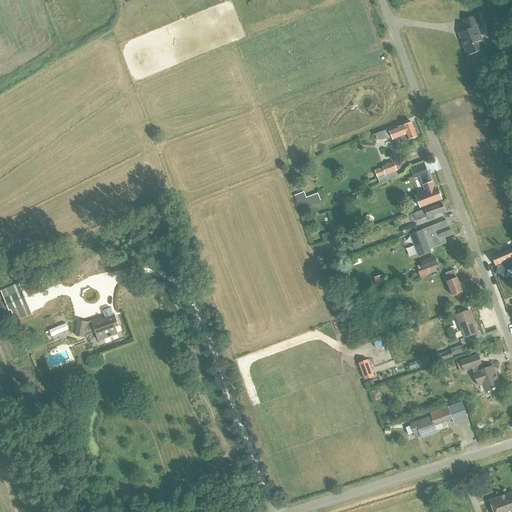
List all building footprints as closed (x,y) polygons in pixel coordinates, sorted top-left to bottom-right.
[(459,33),(467,56),(485,49),(478,29),(482,27),(477,14),(463,20),(467,30),(459,33)] [(408,140),(408,141),(416,138),(411,124),(403,127),(403,126),(396,129),(396,127),(373,135),(373,136),(375,135),(377,140),(391,138),(392,141),(398,138),(400,143),(408,140)] [(382,167),(375,170),(378,178),(396,171),(397,170),(394,162),(382,166),(382,167)] [(396,171),(378,178),(380,184),(398,177),(396,171)] [(424,187),(428,196),(418,200),(421,208),(442,200),(440,193),(437,194),(429,174),(420,177),(424,187)] [(413,213),(416,221),(445,212),(442,204),(413,213)] [(445,221),(411,235),(419,257),(432,252),(430,248),(444,244),(442,238),(450,236),(445,221)] [(402,231),(403,234),(406,233),(407,234),(417,230),(415,225),(404,228),(405,230),(402,231)] [(511,248),(492,257),(496,266),(504,262),(507,270),(511,267),(511,248)] [(420,262),(423,271),(438,266),(435,257),(420,262)] [(447,282),(453,297),(463,294),(454,271),(446,274),(448,281),(447,282)] [(23,292),(4,299),(9,311),(11,310),(16,322),(32,315),(23,292)] [(409,319),(421,315),(424,323),(432,319),(425,301),(416,305),(419,311),(407,315),(409,319)] [(113,317),(112,314),(111,310),(109,309),(104,311),(103,313),(105,320),(103,321),(102,318),(87,324),(86,323),(79,321),(75,336),(83,338),(84,333),(94,329),(98,341),(118,334),(115,325),(119,324),(116,316),(113,317)] [(456,316),(464,339),(478,334),(469,311),(456,316)] [(48,332),(50,338),(68,331),(65,325),(48,332)] [(386,335),(375,336),(376,346),(387,345),(386,335)] [(450,350),(450,352),(438,356),(441,362),(453,358),(453,357),(465,352),(463,346),(450,350)] [(481,380),(485,393),(501,387),(493,366),(483,370),(481,365),(482,365),(478,355),(460,362),(464,371),(472,368),(477,382),(481,380)] [(366,379),(377,375),(370,358),(360,362),(366,379)] [(414,433),(416,439),(421,438),(437,432),(434,426),(452,419),(454,423),(465,419),(461,405),(449,409),(448,407),(430,414),(431,417),(416,423),(411,425),(411,426),(406,428),(409,435),(414,433)] [(465,442),(473,438),(470,433),(462,438),(465,442)] [(511,511),(511,493),(490,501),(494,511),(511,511)]
